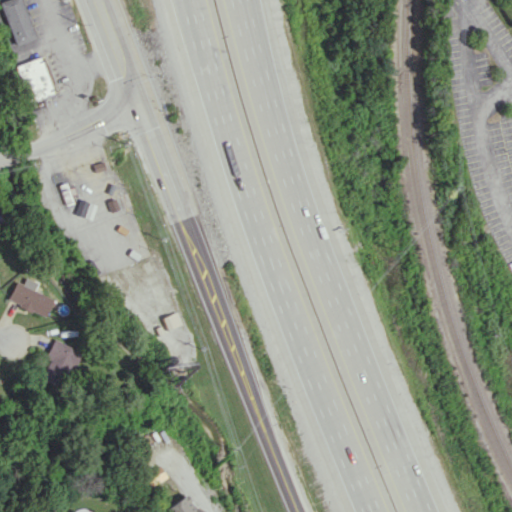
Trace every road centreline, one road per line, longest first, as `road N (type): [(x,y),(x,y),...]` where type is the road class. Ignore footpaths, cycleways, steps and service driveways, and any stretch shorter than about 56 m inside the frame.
road 1 (motorway): [(420,511),(298,206),(236,0)]
road 2 (motorway): [(186,0),(289,317)]
road 3 (tertiary): [(210,289),(135,107),(104,0)]
road 4 (tertiary): [(299,511),(210,289)]
road 5 (motorway): [(289,317),(368,511)]
road 6 (tertiary): [(135,107),(0,161)]
